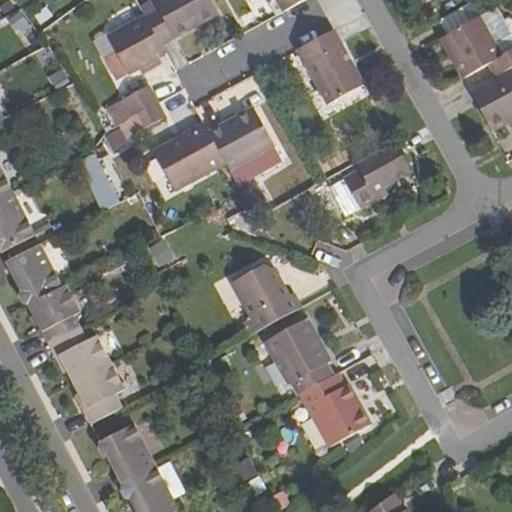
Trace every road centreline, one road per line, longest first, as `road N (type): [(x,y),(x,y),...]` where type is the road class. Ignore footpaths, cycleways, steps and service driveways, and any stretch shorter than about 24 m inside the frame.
road 1 (residential): [(488,209),(357,277),(451,458),(511,427)]
road 2 (residential): [(488,209),(372,0)]
road 3 (residential): [(91,511),(0,335)]
road 4 (residential): [(356,0),(198,81)]
